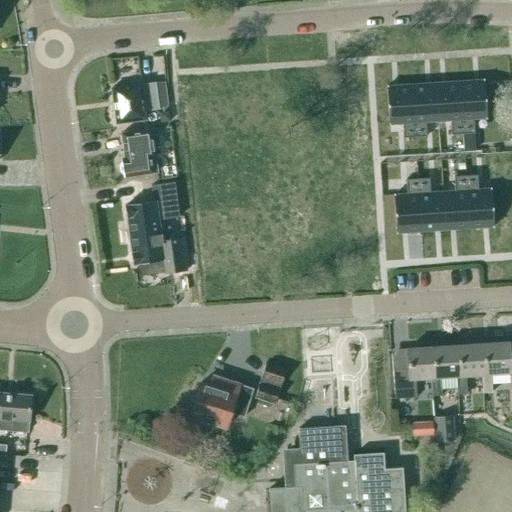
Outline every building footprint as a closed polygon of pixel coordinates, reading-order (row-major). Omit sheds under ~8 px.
[(484,80),(459,81),(463,134),(474,133),(473,118),(486,118),(484,80)] [(459,81),(435,83),(438,121),(450,120),(451,134),(463,134),(459,81)] [(111,88),(115,124),(146,119),(145,111),(159,109),(159,107),(156,83),(155,82),(111,88)] [(159,107),(168,105),(164,82),(156,83),(159,107)] [(435,83),(411,84),(415,137),(426,136),(425,121),(438,121),(435,83)] [(411,84),(387,86),(389,124),(402,123),(403,137),(415,137),(411,84)] [(278,91),(170,97),(171,122),(183,122),(183,128),(279,122),(278,91)] [(160,122),(169,121),(168,111),(159,113),(160,122)] [(120,159),(123,177),(157,172),(153,144),(159,143),(157,127),(121,133),(124,159),(120,159)] [(286,237),(317,236),(313,137),(282,138),(286,237)] [(477,175),(465,176),(469,228),(493,226),(491,189),(478,189),(477,175)] [(455,191),(442,192),(445,230),(469,228),(465,176),(454,176),(455,191)] [(429,178),(417,179),(421,231),(445,230),(442,192),(430,192),(429,178)] [(407,194),(394,195),(396,233),(421,231),(417,179),(406,180),(407,194)] [(125,205),(129,234),(160,230),(158,220),(180,217),(177,199),(175,182),(150,185),(152,202),(125,205)] [(161,240),(160,230),(129,234),(133,264),(163,260),(165,273),(187,270),(182,237),(161,240)] [(266,232),(199,234),(200,267),(267,265),(266,232)] [(508,342),(481,343),(483,374),(481,374),(482,393),(491,393),(490,374),(510,373),(508,342)] [(481,374),(483,374),(481,343),(456,345),(458,376),(455,376),(456,388),(456,395),(466,394),(465,375),(481,374)] [(431,347),(433,377),(430,377),(431,396),(440,395),(440,389),(456,388),(455,376),(458,376),(456,345),(431,347)] [(433,377),(431,347),(406,348),(406,350),(392,351),(395,398),(415,397),(414,378),(430,377),(433,377)] [(254,397),(274,404),(285,370),(265,363),(254,397)] [(199,383),(189,416),(225,427),(229,412),(244,416),(252,388),(214,377),(211,387),(199,383)] [(0,428),(27,431),(28,419),(29,419),(31,395),(0,392),(0,428)] [(454,415),(433,417),(435,441),(455,439),(454,415)] [(421,421),(411,421),(412,433),(422,433),(421,421)] [(403,511),(401,468),(383,469),(382,453),(352,455),(353,461),(346,461),(344,426),(297,429),(299,454),(281,455),(283,488),(268,489),(269,511),(403,511)]
